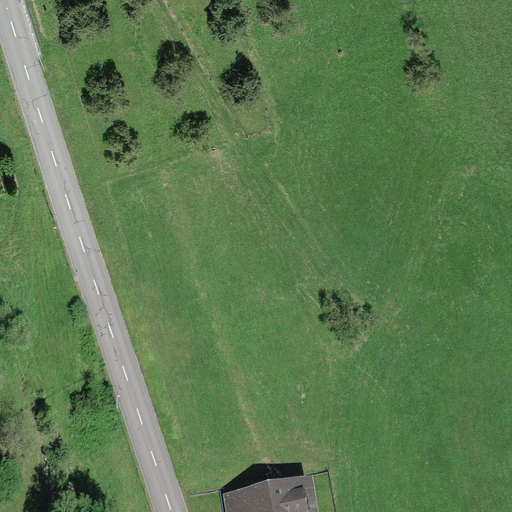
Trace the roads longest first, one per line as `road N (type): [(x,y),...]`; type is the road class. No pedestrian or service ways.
road 1 (tertiary): [(171,511),(5,0)]
road 2 (track): [(157,0),(316,259),(351,298),(371,307),(399,303),(442,182)]
